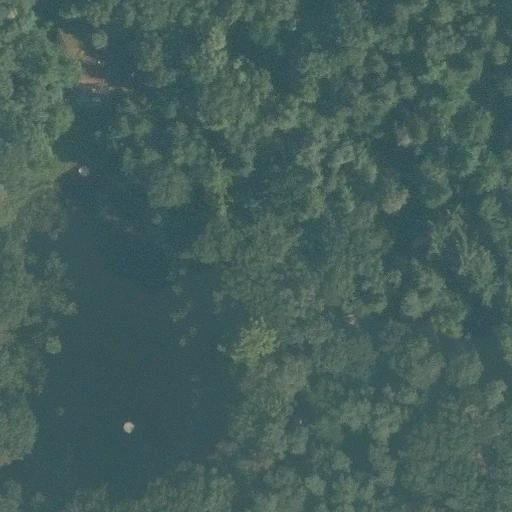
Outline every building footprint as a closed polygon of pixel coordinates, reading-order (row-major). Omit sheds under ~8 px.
[(140,47),(93,45),(93,41),(87,40),(88,26),(74,25),(73,46),(76,46),(74,79),(94,80),(133,81),(132,65),(153,66),(153,56),(154,36),(140,35),(140,47)] [(183,80),(192,69),(170,52),(161,63),(183,80)] [(205,130),(215,117),(189,96),(179,109),(205,130)] [(407,356),(450,329),(431,301),(389,328),(407,356)] [(436,391),(472,366),(454,339),(417,363),(436,391)]
